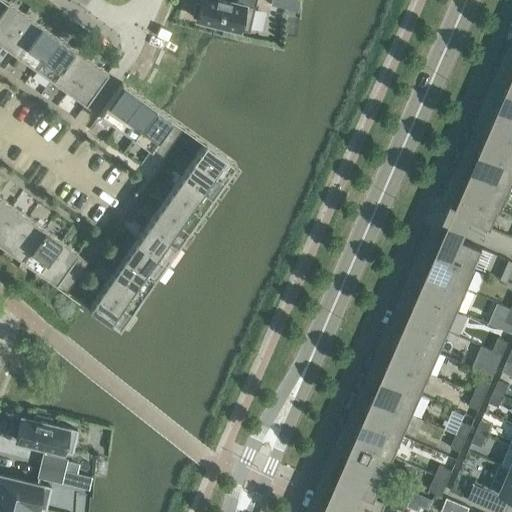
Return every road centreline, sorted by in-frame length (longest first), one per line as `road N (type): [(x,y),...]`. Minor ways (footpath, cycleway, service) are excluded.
road 1 (residential): [(297,511),(511,18)]
road 2 (secondary): [(468,0),(283,412)]
road 3 (residential): [(139,40),(60,164)]
